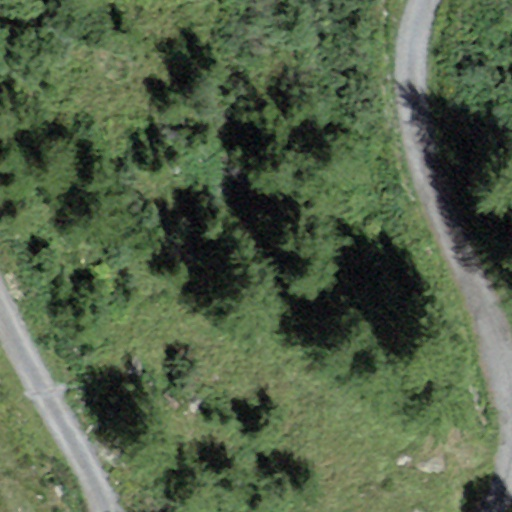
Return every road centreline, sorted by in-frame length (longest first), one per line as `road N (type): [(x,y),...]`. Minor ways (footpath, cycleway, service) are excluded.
road 1 (track): [(440,0),(407,80),(483,304),(511,478)]
road 2 (track): [(140,511),(137,485),(0,285)]
